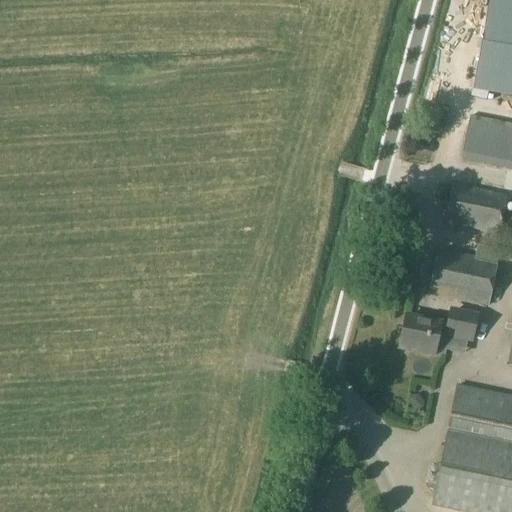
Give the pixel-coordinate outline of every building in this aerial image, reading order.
[(511,0),(489,0),(474,87),(511,93),(511,0)] [(511,124),(470,116),(461,162),(511,172),(511,124)] [(511,223),(511,217),(502,215),(505,197),(452,185),(444,225),(498,236),(498,235),(509,237),(511,223)] [(438,249),(428,296),(487,308),(499,253),(477,247),(474,256),(438,249)] [(405,317),(399,347),(434,354),(434,353),(437,339),(445,341),(446,333),(472,338),(476,316),(450,311),(447,325),(405,317)] [(511,396),(456,385),(432,495),(511,511),(511,396)]
